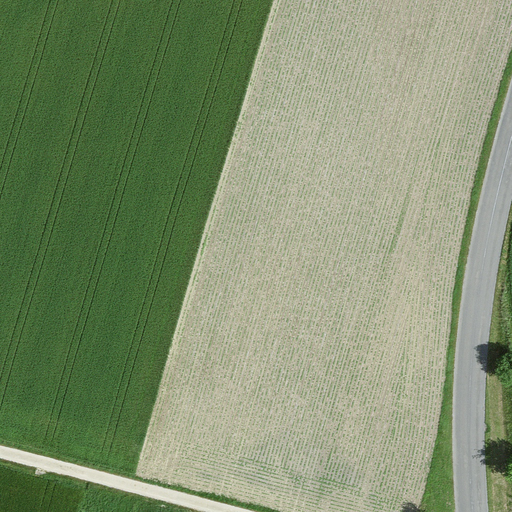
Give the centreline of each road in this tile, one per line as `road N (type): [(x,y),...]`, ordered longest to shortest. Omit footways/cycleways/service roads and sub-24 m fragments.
road 1 (tertiary): [(472,511),(470,370),(483,264),(511,137)]
road 2 (track): [(272,511),(0,444)]
